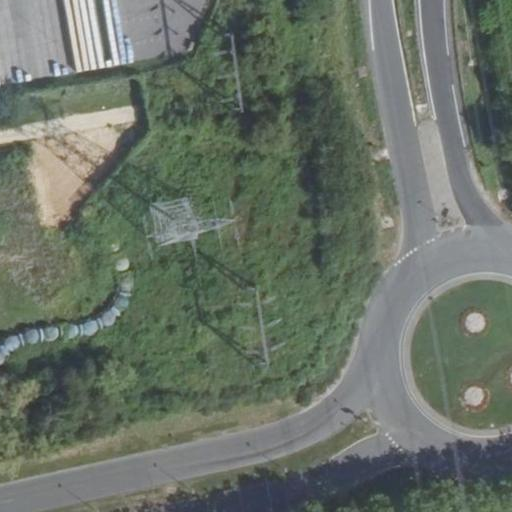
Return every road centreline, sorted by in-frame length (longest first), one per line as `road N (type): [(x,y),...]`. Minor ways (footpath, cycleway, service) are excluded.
road 1 (primary): [(379,357),(343,406),(288,437),(0,502)]
road 2 (motorway): [(379,0),(413,186),(417,275)]
road 3 (motorway): [(511,250),(469,190),(454,146),(431,0)]
road 4 (primary): [(207,511),(287,495),(384,451),(425,443)]
